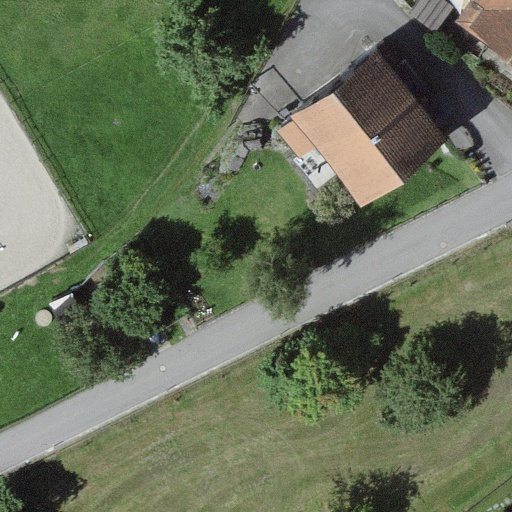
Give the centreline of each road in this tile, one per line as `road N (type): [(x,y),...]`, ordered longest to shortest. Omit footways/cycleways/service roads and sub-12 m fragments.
road 1 (unclassified): [(0,453),(332,290)]
road 2 (residential): [(332,290),(511,200)]
